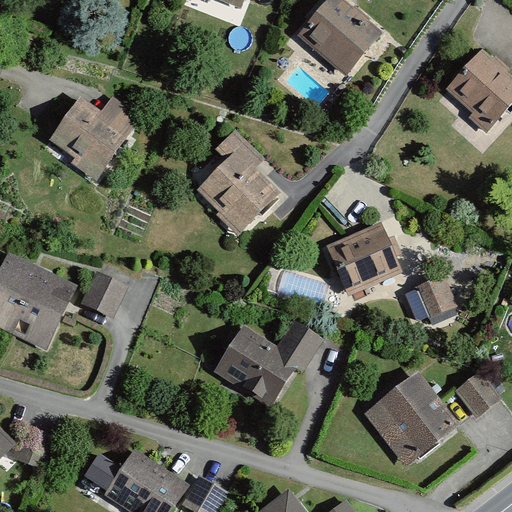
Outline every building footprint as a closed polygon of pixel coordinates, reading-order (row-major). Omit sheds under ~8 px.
[(217,0),(242,9),(245,0),(217,0)] [(382,34),(342,0),(327,0),(297,36),(345,77),(382,34)] [(511,107),(511,76),(483,50),(446,90),(473,114),(469,119),(487,135),(511,107)] [(81,98),(50,141),(75,159),(72,164),(97,182),(142,119),(113,98),(102,113),(81,98)] [(227,162),(196,192),(239,236),(282,195),(257,170),(266,162),(236,130),(215,150),(227,162)] [(381,224),(326,248),(348,298),(403,273),(381,224)] [(0,330),(14,337),(16,338),(47,275),(13,258),(0,284),(0,330)] [(128,288),(97,273),(82,305),(113,320),(128,288)] [(47,275),(16,338),(49,354),(65,321),(80,291),(47,275)] [(444,276),(417,288),(430,319),(458,307),(444,276)] [(324,341),(293,321),(272,352),(297,369),(303,373),(324,341)] [(241,331),(214,372),(271,409),(297,369),(272,352),(241,331)] [(418,373),(365,415),(407,468),(460,427),(418,373)] [(479,373),(455,392),(477,419),(500,400),(479,373)] [(57,439),(25,427),(13,460),(45,472),(57,439)] [(0,429),(0,462),(16,445),(0,429)] [(121,472),(98,457),(85,479),(107,493),(106,496),(131,511),(172,511),(188,487),(134,453),(121,472)] [(222,511),(232,495),(199,476),(182,506),(193,511),(222,511)] [(306,511),(290,490),(260,511),(306,511)] [(353,511),(346,502),(332,511),(353,511)]
